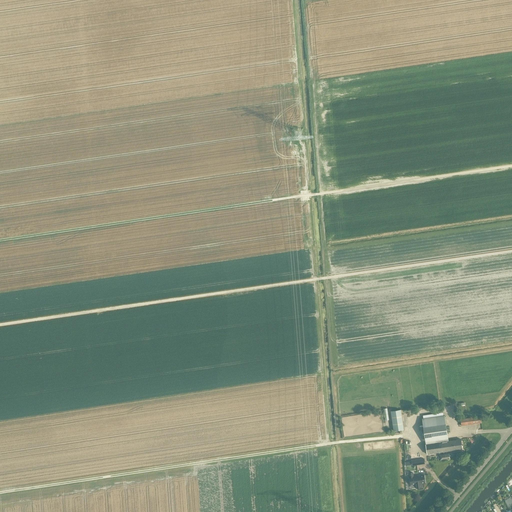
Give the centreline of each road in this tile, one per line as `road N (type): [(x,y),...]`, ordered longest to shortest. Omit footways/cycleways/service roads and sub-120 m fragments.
road 1 (track): [(0,240),(511,165)]
road 2 (track): [(0,492),(415,433)]
